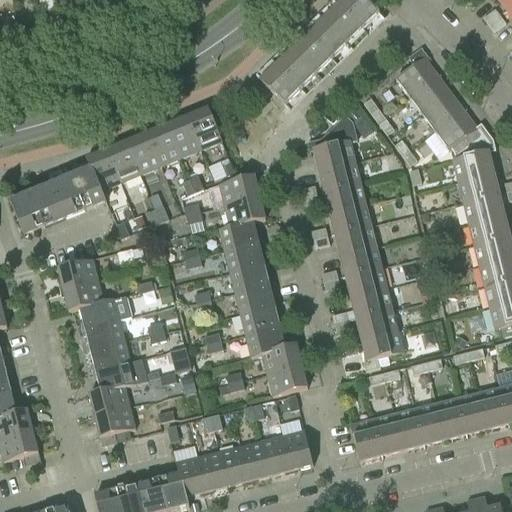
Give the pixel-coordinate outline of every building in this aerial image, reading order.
[(362,0),(334,0),(333,2),(363,33),(379,18),(362,0)] [(511,0),(496,0),(507,14),(511,10),(511,0)] [(363,33),(333,2),(317,17),(321,21),(348,48),(363,33)] [(483,21),(489,28),(500,20),(495,12),(483,21)] [(348,48),(321,21),(317,17),(302,32),(308,38),(332,64),(348,48)] [(500,20),(489,28),(494,36),(506,27),(500,20)] [(308,38),(302,32),(286,47),(290,51),(317,79),(332,64),(308,38)] [(286,47),(271,62),(277,68),(301,94),(317,79),(290,51),(286,47)] [(395,83),(409,101),(437,80),(424,62),(427,59),(421,51),(408,61),(414,69),(395,83)] [(277,68),(271,62),(255,78),(285,109),(301,94),(277,68)] [(450,97),(437,80),(409,101),(422,118),(450,97)] [(463,115),(450,97),(422,118),(435,136),(463,115)] [(371,102),(364,107),(375,123),(382,118),(371,102)] [(192,114),(186,117),(201,153),(222,145),(208,111),(194,117),(192,114)] [(475,131),(463,115),(435,136),(448,154),(451,152),(451,151),(476,132),(475,131)] [(181,122),(167,128),(181,161),(201,153),(186,117),(179,119),(181,122)] [(394,133),(382,118),(375,123),(387,139),(394,133)] [(315,155),(320,175),(354,167),(349,147),(357,145),(353,126),(345,119),(320,143),(307,146),(310,156),(315,155)] [(476,132),(451,151),(451,152),(454,155),(456,163),(488,155),(488,156),(495,154),(493,143),(481,127),(475,131),(476,132)] [(153,130),(146,133),(161,170),(181,161),(167,128),(154,133),(153,130)] [(141,139),(127,145),(141,178),(161,170),(146,133),(139,136),(141,139)] [(402,144),(395,149),(402,159),(409,154),(402,144)] [(112,147),(105,150),(121,186),(141,178),(127,145),(113,150),(112,147)] [(86,162),(90,172),(91,172),(97,187),(96,187),(100,195),(102,194),(121,186),(105,150),(99,152),(100,156),(86,162)] [(409,154),(402,159),(410,170),(417,165),(409,154)] [(456,163),(453,163),(459,185),(493,177),(488,156),(488,155),(456,163)] [(236,178),(230,164),(222,168),(228,182),(236,178)] [(354,167),(320,175),(325,196),(359,188),(354,167)] [(76,174),(70,177),(85,213),(106,205),(102,194),(100,195),(96,187),(97,187),(91,172),(90,172),(78,177),(76,174)] [(418,172),(409,175),(413,189),(421,187),(418,172)] [(65,182),(51,188),(65,221),(85,213),(70,177),(63,179),(65,182)] [(493,177),(459,185),(464,206),(498,198),(493,177)] [(198,179),(190,183),(195,196),(203,193),(198,179)] [(219,188),(224,210),(263,200),(261,193),(258,194),(254,179),(219,188)] [(187,200),(195,196),(190,183),(182,186),(187,200)] [(65,221),(51,188),(38,193),(37,190),(30,193),(45,230),(65,221)] [(359,188),(325,196),(330,217),(365,209),(359,188)] [(315,189),(300,193),(303,202),(317,198),(315,189)] [(45,230),(30,193),(23,196),(25,199),(10,205),(24,238),(45,230)] [(317,198),(303,202),(305,210),(319,207),(317,198)] [(498,198),(464,206),(469,227),(503,219),(498,198)] [(263,200),(224,210),(229,230),(230,231),(254,225),(254,226),(265,223),(261,208),(265,207),(263,200)] [(198,207),(184,211),(186,220),(200,216),(198,207)] [(365,209),(330,217),(336,239),(370,230),(365,209)] [(163,210),(155,213),(161,227),(169,223),(163,210)] [(153,230),(161,227),(155,213),(147,216),(153,230)] [(200,216),(186,220),(188,228),(202,224),(200,216)] [(143,218),(135,221),(139,232),(147,229),(143,218)] [(503,219),(469,227),(475,248),(509,240),(503,219)] [(230,231),(229,230),(218,232),(224,254),(263,245),(261,238),(258,239),(254,226),(254,225),(230,231)] [(129,239),(124,226),(115,229),(121,243),(129,239)] [(370,230),(336,239),(341,259),(375,251),(370,230)] [(325,231),(311,235),(313,244),(327,240),(325,231)] [(327,240),(313,244),(315,252),(330,249),(327,240)] [(511,252),(509,240),(475,248),(480,269),(511,260),(511,252)] [(263,245),(224,254),(229,276),(265,267),(261,253),(264,252),(263,245)] [(375,251),(341,259),(346,280),(380,272),(375,251)] [(198,252),(183,256),(185,264),(200,261),(198,252)] [(132,253),(117,256),(119,265),(134,261),(132,253)] [(511,260),(480,269),(485,290),(511,283),(511,260)] [(200,261),(185,264),(188,273),(202,269),(200,261)] [(58,287),(60,294),(98,285),(93,263),(58,271),(62,287),(58,287)] [(265,267),(229,276),(235,297),(273,287),(271,281),(268,281),(265,267)] [(380,272),(346,280),(351,301),(386,293),(380,272)] [(336,274),(321,277),(324,286),(338,282),(336,274)] [(338,282),(324,286),(326,295),(340,291),(338,282)] [(511,283),(485,290),(490,311),(511,305),(511,283)] [(98,285),(60,294),(62,301),(65,300),(69,315),(80,313),(79,312),(104,306),(103,304),(98,285)] [(151,285),(137,288),(139,297),(153,293),(151,285)] [(273,287),(235,297),(240,318),(275,309),(272,295),(275,294),(273,287)] [(386,293),(351,301),(357,322),(391,314),(386,293)] [(208,295),(194,298),(196,307),(210,303),(208,295)] [(114,302),(103,304),(104,306),(79,312),(80,313),(84,330),(81,331),(81,333),(120,324),(131,321),(126,300),(114,303),(114,302)] [(210,303),(196,307),(198,315),(212,312),(210,303)] [(511,305),(490,311),(496,333),(511,328),(511,305)] [(280,328),(275,309),(240,318),(245,339),(284,329),(283,327),(280,328)] [(391,314),(357,322),(362,343),(396,335),(391,314)] [(346,316),(332,319),(334,328),(349,324),(346,316)] [(125,345),(120,324),(81,333),(82,336),(85,335),(90,354),(125,345)] [(349,324),(334,328),(336,337),(351,333),(349,324)] [(162,327),(147,330),(149,339),(164,335),(162,327)] [(286,351),(285,350),(282,337),(281,333),(284,332),(284,329),(245,339),(251,361),(262,358),(261,357),(286,351)] [(164,335),(149,339),(151,347),(166,343),(164,335)] [(396,335),(362,343),(367,365),(364,366),(366,375),(380,371),(378,363),(402,357),(396,335)] [(219,337),(204,340),(206,349),(221,345),(219,337)] [(130,366),(125,345),(90,354),(94,372),(91,373),(92,375),(130,366)] [(221,345),(206,349),(209,357),(223,354),(221,345)] [(497,357),(511,353),(509,345),(495,348),(497,357)] [(305,369),(304,366),(301,367),(296,347),(285,350),(286,351),(261,357),(262,358),(267,378),(305,369)] [(185,352),(169,356),(171,366),(188,362),(185,352)] [(482,352),(467,355),(469,364),(484,360),(482,352)] [(455,368),(469,364),(467,355),(453,359),(455,368)] [(440,362),(425,366),(427,375),(442,371),(440,362)] [(147,385),(142,363),(130,366),(92,375),(92,378),(96,377),(100,394),(100,395),(125,389),(125,391),(147,385)] [(427,375),(425,366),(411,370),(413,378),(427,375)] [(307,392),(303,376),(302,372),(306,371),(305,369),(267,378),(272,400),(307,392)] [(398,373),(383,377),(385,385),(400,382),(398,373)] [(11,393),(10,389),(6,375),(0,376),(0,398),(15,395),(14,392),(11,393)] [(240,376),(226,379),(228,388),(242,384),(240,376)] [(174,377),(160,380),(162,389),(176,385),(174,377)] [(371,389),(385,385),(383,377),(368,380),(371,389)] [(242,384),(228,388),(230,396),(244,393),(242,384)] [(352,400),(349,385),(340,388),(344,402),(352,400)] [(130,410),(125,391),(125,389),(100,395),(100,394),(89,397),(94,417),(91,417),(91,420),(130,410)] [(511,389),(499,393),(508,427),(511,425),(511,389)] [(499,393),(478,398),(487,432),(508,427),(499,393)] [(0,420),(17,416),(16,415),(13,403),(12,398),(15,397),(15,395),(0,398),(0,420)] [(478,398),(457,403),(466,438),(487,432),(478,398)] [(290,415),(299,413),(295,399),(287,401),(290,415)] [(457,403),(436,409),(445,443),(466,438),(457,403)] [(261,407),(252,409),(256,424),(264,422),(261,407)] [(248,426),(256,424),(252,409),(244,411),(248,426)] [(436,409),(415,414),(423,448),(445,443),(436,409)] [(117,446),(114,438),(135,432),(130,410),(91,420),(92,423),(95,422),(102,449),(117,446)] [(32,432),(31,428),(27,413),(16,415),(17,416),(0,420),(0,442),(36,434),(35,431),(32,432)] [(172,414),(158,418),(160,426),(174,423),(172,414)] [(415,414),(394,419),(402,454),(423,448),(415,414)] [(219,418),(210,420),(214,434),(222,432),(219,418)] [(394,419),(373,425),(381,459),(402,454),(394,419)] [(205,436),(214,434),(210,420),(202,422),(205,436)] [(360,464),(381,459),(373,425),(351,430),(360,464)] [(179,443),(175,429),(167,431),(170,445),(179,443)] [(40,465),(34,441),(33,437),(37,436),(36,434),(0,442),(0,452),(3,465),(24,460),(26,468),(40,465)] [(313,469),(304,434),(282,439),(292,478),(294,477),(293,474),(313,469)] [(292,478),(282,439),(261,445),(270,480),(288,475),(289,478),(292,478)] [(270,480),(261,445),(240,450),(250,488),(252,488),(251,484),(270,480)] [(250,488),(240,450),(219,455),(228,490),(246,486),(247,489),(250,488)] [(228,490),(219,455),(198,461),(207,499),(210,498),(209,495),(228,490)] [(207,499),(198,461),(176,466),(178,477),(181,488),(183,496),(184,496),(186,501),(187,501),(204,496),(205,500),(207,499)] [(183,496),(181,488),(178,477),(159,482),(163,501),(166,511),(187,511),(189,511),(187,501),(186,501),(184,496),(183,496)] [(166,511),(163,501),(159,482),(138,487),(138,490),(142,506),(143,511),(166,511)] [(143,511),(142,506),(138,490),(138,487),(117,492),(121,511),(143,511)] [(121,511),(117,492),(94,498),(98,511),(121,511)] [(484,500),(475,502),(477,511),(501,511),(500,508),(487,511),(484,500)] [(468,511),(477,511),(475,502),(467,504),(468,511)]
